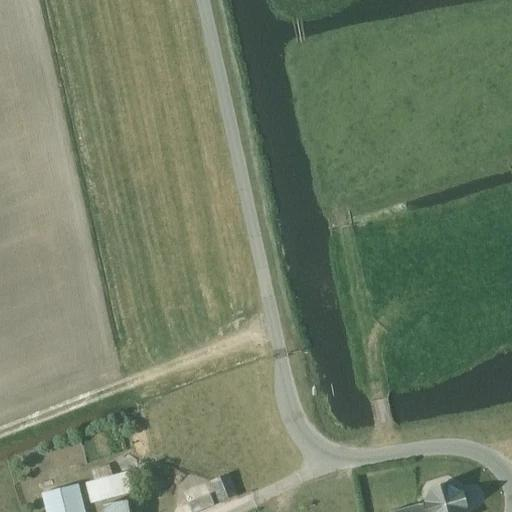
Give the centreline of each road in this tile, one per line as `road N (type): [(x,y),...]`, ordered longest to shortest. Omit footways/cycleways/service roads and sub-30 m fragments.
road 1 (unclassified): [(511,483),(493,457),(458,445),(356,459),(326,457),(306,435),(290,400),(203,0)]
road 2 (track): [(300,43),(393,453)]
road 3 (track): [(0,433),(276,329)]
